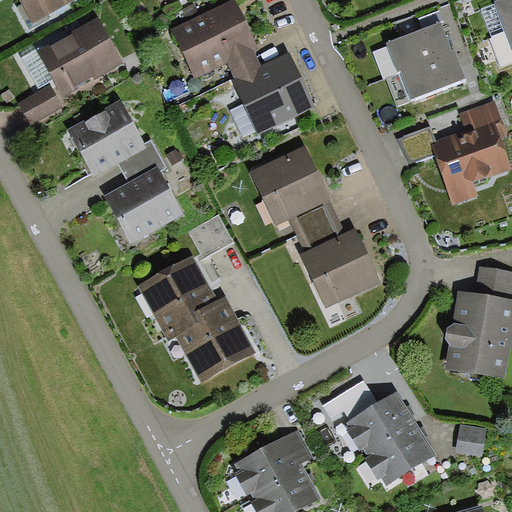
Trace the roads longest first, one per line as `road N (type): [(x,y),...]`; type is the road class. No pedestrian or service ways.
road 1 (residential): [(162,456),(395,324),(412,298),(422,260),(302,0)]
road 2 (residential): [(0,160),(162,456)]
